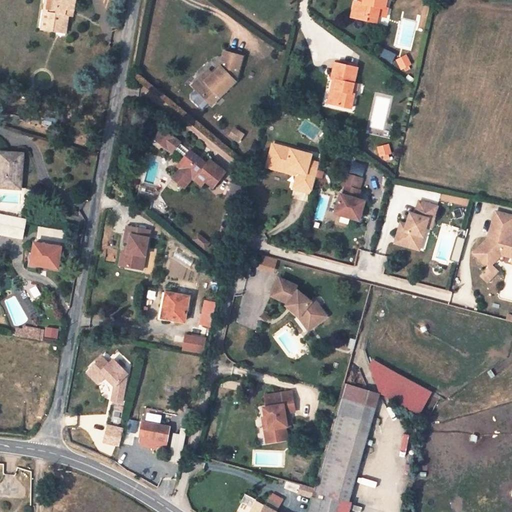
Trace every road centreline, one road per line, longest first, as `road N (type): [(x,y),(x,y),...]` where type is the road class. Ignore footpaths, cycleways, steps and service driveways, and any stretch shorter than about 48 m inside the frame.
road 1 (residential): [(132,0),(47,453)]
road 2 (secondary): [(47,453),(114,476),(174,511)]
